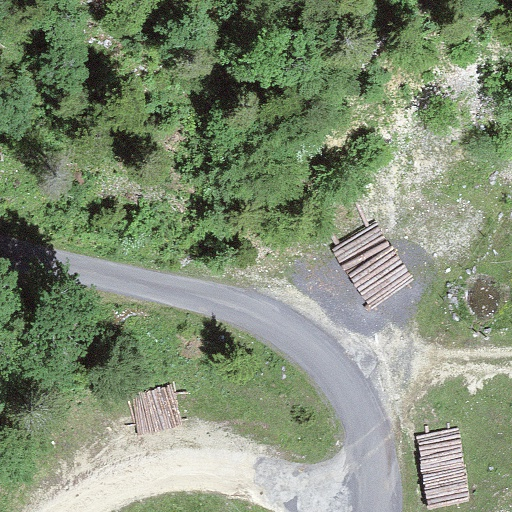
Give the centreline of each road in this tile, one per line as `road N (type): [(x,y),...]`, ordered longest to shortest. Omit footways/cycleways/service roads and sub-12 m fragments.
road 1 (track): [(309,349),(224,303),(0,249)]
road 2 (track): [(66,511),(107,488),(194,469),(378,509)]
road 3 (track): [(511,364),(309,349)]
road 4 (track): [(379,511),(364,420),(309,349)]
